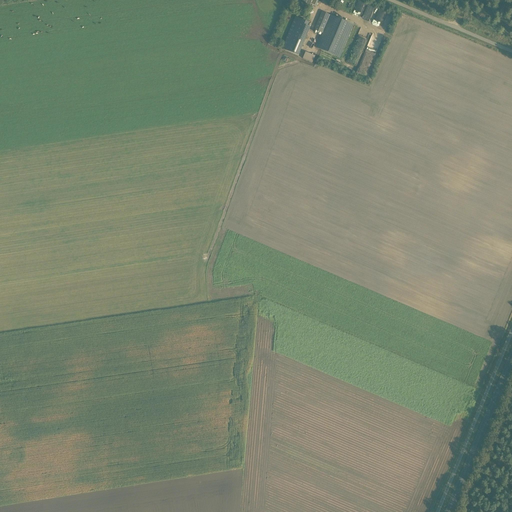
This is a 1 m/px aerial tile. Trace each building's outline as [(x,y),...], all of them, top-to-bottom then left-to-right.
[(359,19),(380,26),(385,11),(367,5),(364,16),(360,15),(359,19)] [(317,49),(339,58),(353,25),(322,12),(314,30),(322,34),(326,23),(327,23),(317,49)] [(295,17),(294,21),(307,27),(309,23),(295,17)] [(362,48),(369,30),(362,27),(355,45),(362,48)] [(287,36),(281,49),(298,56),(303,43),(287,36)] [(306,52),(303,59),(313,63),(316,56),(306,52)]
